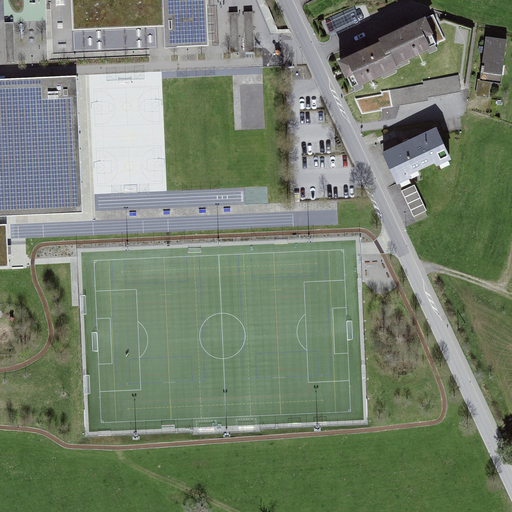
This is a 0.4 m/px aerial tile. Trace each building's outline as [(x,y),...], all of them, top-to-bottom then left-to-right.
[(163,0),(165,43),(209,41),(207,0),(71,0),(72,25),(158,21),(156,0),(163,0)] [(254,44),(252,8),(244,8),(246,44),(254,44)] [(4,19),(0,18),(0,59),(16,59),(14,18),(4,18),(4,19)] [(349,94),(438,52),(424,21),(335,63),(349,94)] [(477,96),(500,99),(506,41),(483,39),(477,96)] [(77,70),(0,72),(0,210),(82,208),(77,70)] [(394,107),(461,94),(458,78),(391,91),(394,107)] [(394,189),(451,162),(436,130),(378,157),(394,189)] [(402,193),(414,221),(428,215),(416,187),(402,193)] [(0,219),(0,262),(9,262),(7,220),(0,219)]
